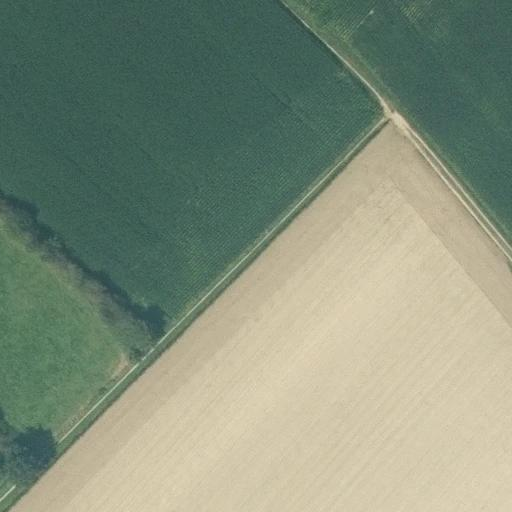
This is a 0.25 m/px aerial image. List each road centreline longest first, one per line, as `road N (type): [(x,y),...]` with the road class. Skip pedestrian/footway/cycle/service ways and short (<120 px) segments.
road 1 (track): [(511,251),(384,114)]
road 2 (track): [(384,114),(266,0)]
